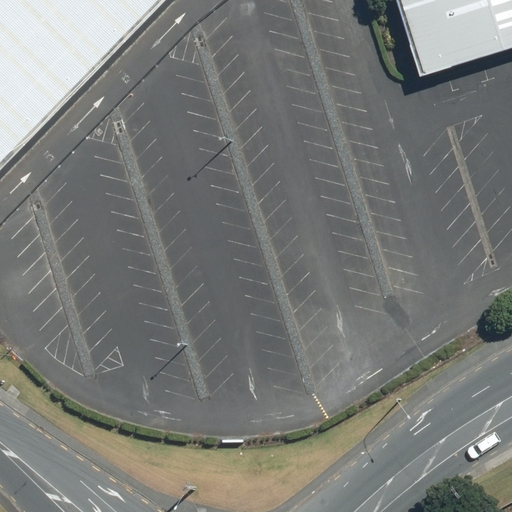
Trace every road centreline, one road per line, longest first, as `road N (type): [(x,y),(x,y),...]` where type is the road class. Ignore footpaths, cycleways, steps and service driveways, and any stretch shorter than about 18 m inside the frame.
road 1 (secondary): [(511,409),(365,511)]
road 2 (tertiary): [(0,433),(116,511)]
